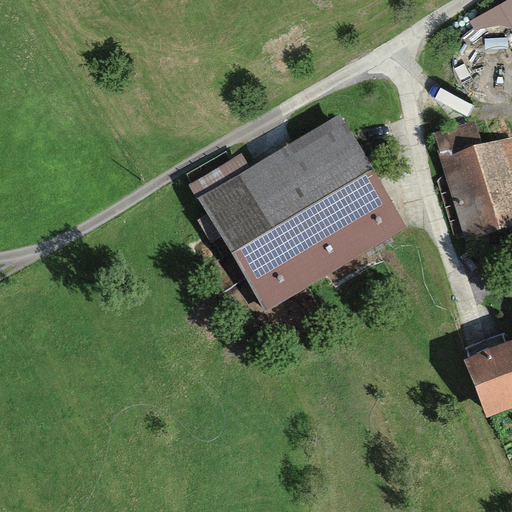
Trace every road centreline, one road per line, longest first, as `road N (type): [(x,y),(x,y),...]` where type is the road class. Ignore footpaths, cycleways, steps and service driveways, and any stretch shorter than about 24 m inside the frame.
road 1 (track): [(465,0),(59,239),(0,259)]
road 2 (track): [(390,49),(424,197),(476,346)]
